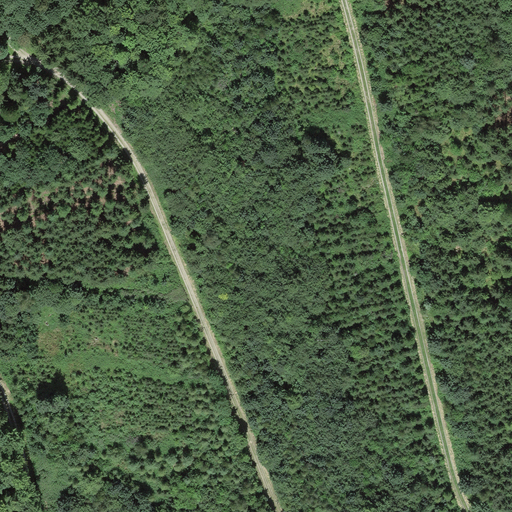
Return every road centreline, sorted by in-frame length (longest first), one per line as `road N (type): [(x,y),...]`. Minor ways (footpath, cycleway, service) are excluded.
road 1 (track): [(279,511),(143,183),(82,94),(58,70),(19,59),(0,32)]
road 2 (track): [(340,0),(464,511)]
